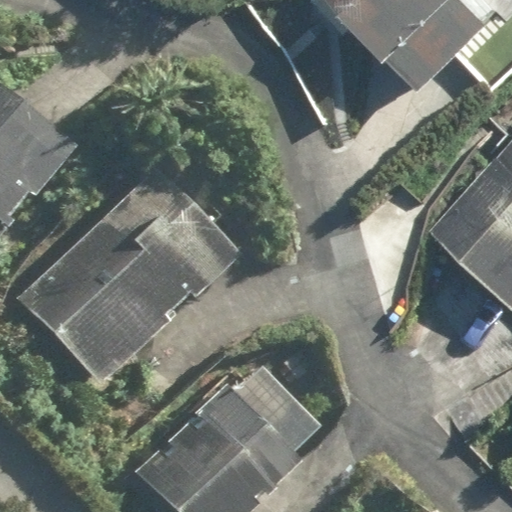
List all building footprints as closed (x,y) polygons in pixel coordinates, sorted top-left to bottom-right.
[(359,28),(395,64),(404,56),(434,86),(507,13),(494,0),(308,0),(348,40),(359,28)] [(0,223),(65,140),(0,89),(0,223)] [(511,155),(439,232),(511,300),(511,155)] [(162,324),(155,317),(183,290),(190,297),(234,254),(151,169),(17,300),(100,385),(162,324)] [(286,454),(316,424),(255,365),(243,377),(233,367),(148,453),(207,511),(238,511),(291,459),(286,454)]
